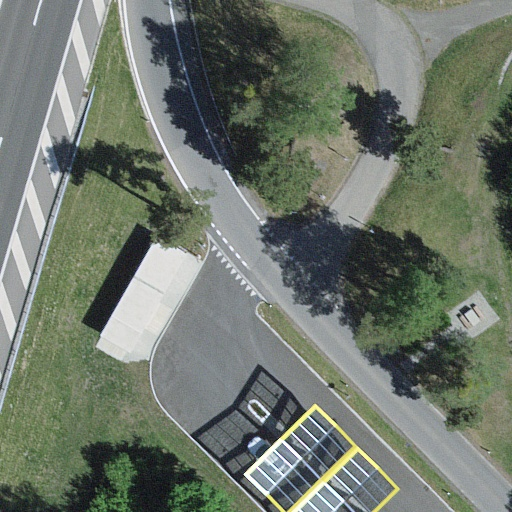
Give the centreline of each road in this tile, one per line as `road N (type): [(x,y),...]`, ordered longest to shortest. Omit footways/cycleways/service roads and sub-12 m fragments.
road 1 (motorway): [(284,286),(188,152),(165,91),(148,0)]
road 2 (motorway): [(0,145),(41,0)]
road 3 (track): [(392,49),(511,1)]
